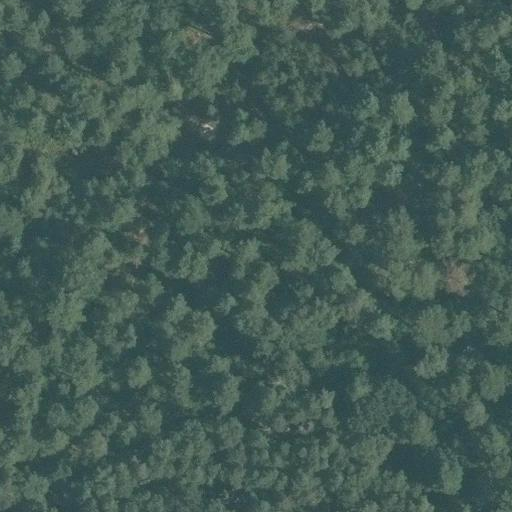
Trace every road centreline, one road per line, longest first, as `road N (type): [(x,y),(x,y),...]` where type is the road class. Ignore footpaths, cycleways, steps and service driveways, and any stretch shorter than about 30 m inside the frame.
road 1 (unknown): [(254,390),(6,511)]
road 2 (unknown): [(405,511),(339,439),(333,410)]
